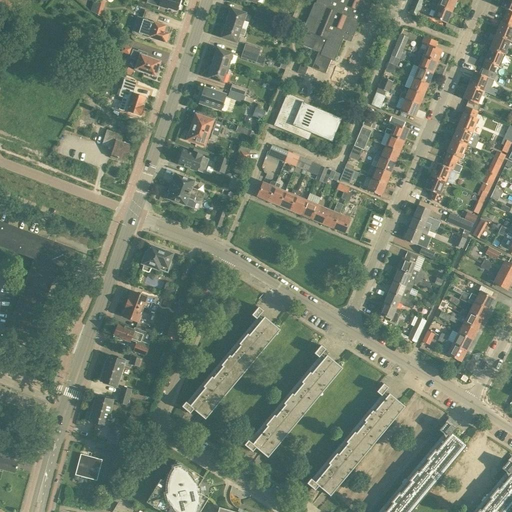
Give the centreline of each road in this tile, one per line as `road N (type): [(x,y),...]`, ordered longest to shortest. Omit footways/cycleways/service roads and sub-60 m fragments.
road 1 (residential): [(224,253),(269,137),(337,165),(344,157),(393,27),(402,21),(462,45)]
road 2 (residential): [(290,511),(159,428),(224,253)]
road 3 (tertiary): [(36,511),(132,213)]
road 4 (residential): [(348,327),(462,45)]
road 5 (tertiary): [(132,213),(205,0)]
road 6 (residential): [(471,403),(348,327)]
road 7 (residential): [(348,327),(224,253)]
road 8 (residential): [(132,213),(0,160)]
